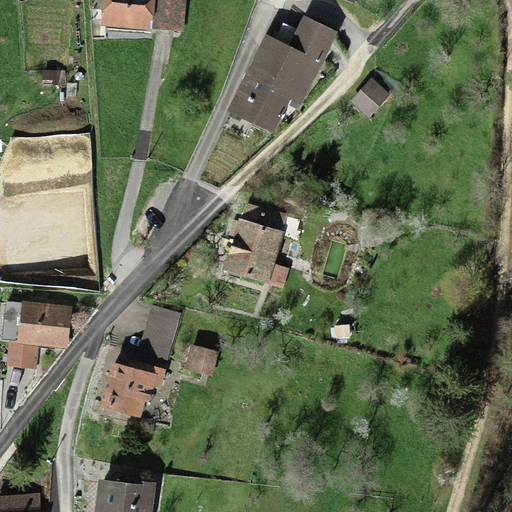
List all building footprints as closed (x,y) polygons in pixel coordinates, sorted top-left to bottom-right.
[(107,0),(106,25),(179,31),(181,0),(107,0)] [(287,102),(299,108),(331,39),(305,27),(300,36),(286,30),(278,48),(268,43),(234,116),(272,134),(287,102)] [(372,82),(351,103),(371,122),(392,101),(372,82)] [(253,207),(231,271),(273,286),(289,241),(303,246),(306,236),(302,234),(305,226),(253,207)] [(69,308),(20,304),(17,341),(65,346),(69,308)] [(216,359),(196,352),(193,360),(204,364),(201,374),(209,377),(216,359)] [(119,367),(105,411),(144,424),(149,408),(155,410),(160,392),(164,393),(169,376),(138,366),(136,372),(119,367)] [(103,491),(100,511),(148,511),(150,493),(134,491),(133,494),(103,491)] [(0,502),(0,511),(41,511),(41,501),(0,502)]
